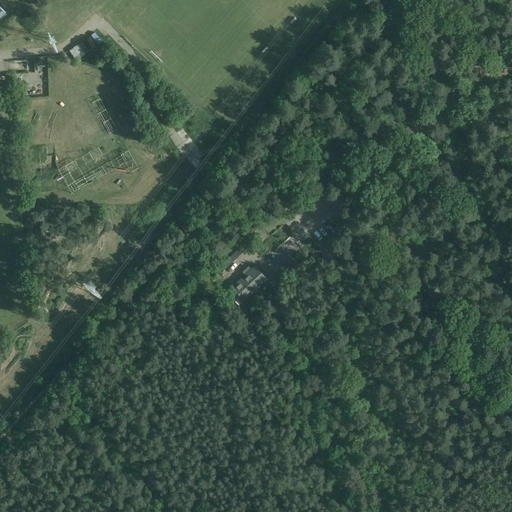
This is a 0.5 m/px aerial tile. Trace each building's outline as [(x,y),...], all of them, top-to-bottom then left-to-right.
[(79,53),(87,63),(91,60),(83,50),(79,53)] [(0,96),(12,96),(12,82),(0,82),(0,96)] [(162,147),(156,150),(160,160),(167,157),(162,147)] [(238,249),(222,263),(220,260),(216,264),(222,271),(245,250),(238,243),(235,246),(238,249)] [(267,280),(254,266),(226,292),(239,306),(267,280)]
